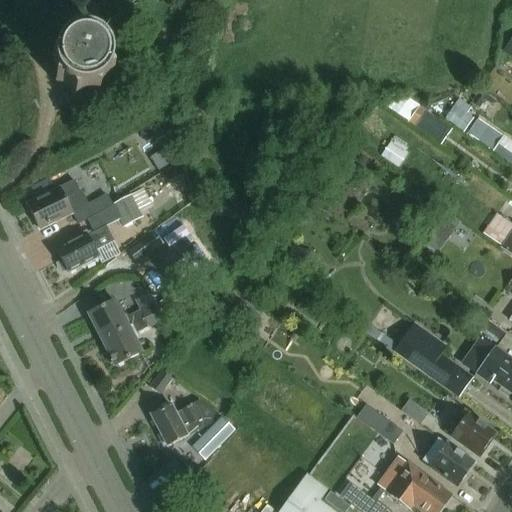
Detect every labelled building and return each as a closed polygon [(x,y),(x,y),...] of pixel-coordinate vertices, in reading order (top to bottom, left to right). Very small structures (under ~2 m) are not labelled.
[(111,77),(116,74),(112,68),(111,63),(110,59),(112,49),(104,48),(101,46),(98,44),(97,42),(93,34),(85,39),(80,41),(76,41),(67,38),(65,44),(64,48),(62,50),(60,53),(52,58),(56,66),(58,70),(57,75),(55,83),(62,85),(66,87),(69,88),(75,98),(80,95),(85,93),(89,92),(93,93),(100,95),(102,89),(103,86),(105,83),(107,80),(111,77)] [(511,39),(503,51),(511,57),(511,39)] [(467,115),(471,109),(459,101),(446,119),(458,128),(467,115)] [(449,130),(420,109),(410,122),(440,143),(449,130)] [(163,137),(157,124),(151,128),(157,141),(163,137)] [(511,142),(490,128),(480,143),(511,165),(511,142)] [(394,140),(387,157),(406,165),(413,148),(394,140)] [(78,225),(113,207),(107,196),(81,209),(74,195),(80,192),(75,181),(47,195),(48,196),(28,207),(39,230),(57,221),(58,223),(73,215),(78,225)] [(124,227),(142,217),(131,196),(114,205),(122,219),(120,220),(124,227)] [(487,228),(505,241),(500,249),(511,257),(511,225),(497,214),(487,228)] [(73,242),(56,250),(68,273),(98,258),(102,265),(121,256),(106,227),(88,236),(86,232),(72,239),(73,242)] [(436,256),(449,239),(437,229),(423,246),(436,256)] [(138,262),(163,244),(154,232),(129,249),(138,262)] [(501,309),(511,317),(511,297),(510,296),(501,309)] [(171,297),(159,302),(168,320),(180,314),(171,297)] [(102,341),(129,328),(115,301),(89,314),(102,341)] [(127,317),(132,326),(160,312),(155,303),(127,317)] [(241,303),(229,320),(249,334),(261,317),(241,303)] [(160,312),(132,326),(136,335),(164,321),(160,312)] [(459,398),(473,379),(441,356),(447,348),(414,324),(394,352),(459,398)] [(115,367),(141,354),(129,328),(102,341),(115,367)] [(492,381),(511,395),(511,360),(495,348),(475,375),(490,385),(492,381)] [(171,381),(161,373),(149,388),(160,396),(171,381)] [(400,412),(420,426),(428,414),(408,400),(400,412)] [(184,429),(200,421),(192,406),(176,414),(172,406),(151,416),(167,447),(188,437),(184,429)] [(388,422),(366,406),(357,419),(379,434),(388,422)] [(451,436),(476,455),(480,457),(495,435),(485,428),(486,426),(464,410),(454,424),(458,427),(451,436)] [(223,417),(192,448),(207,462),(237,431),(223,417)] [(429,467),(455,485),(458,488),(475,464),(446,444),(429,467)] [(440,511),(452,497),(448,495),(397,458),(376,486),(411,511),(414,507),(420,511),(440,511)] [(333,511),(321,503),(329,492),(306,476),(280,511),(333,511)] [(381,494),(383,491),(380,489),(371,500),(350,483),(340,496),(360,511),(369,511),(383,495),(381,494)] [(330,493),(325,500),(341,511),(346,511),(350,508),(330,493)]
